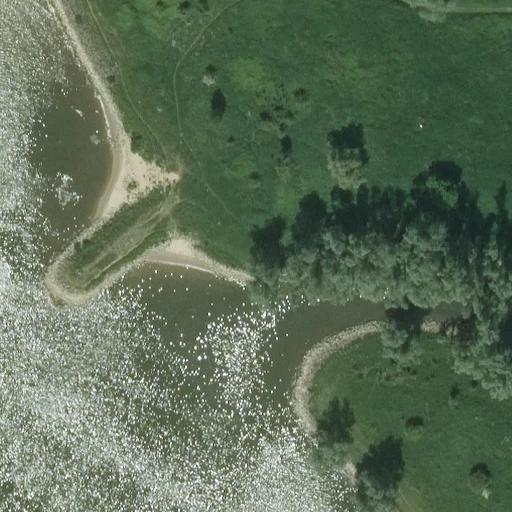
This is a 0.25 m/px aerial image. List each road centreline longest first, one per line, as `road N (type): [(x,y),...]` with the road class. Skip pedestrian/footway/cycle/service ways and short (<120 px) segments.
road 1 (motorway): [(0,146),(236,0)]
road 2 (motorway): [(154,0),(0,96)]
